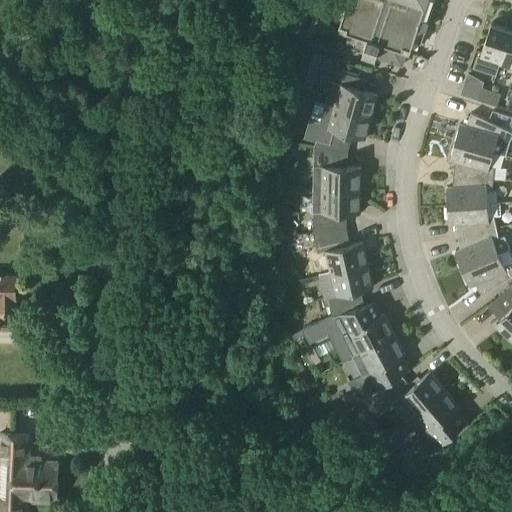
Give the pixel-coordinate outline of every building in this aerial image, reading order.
[(346,4),(338,29),(348,32),(344,43),(363,50),(362,54),(375,58),(375,57),(402,65),(406,51),(409,52),(417,28),(424,30),(427,21),(421,18),(426,0),(339,0),(339,2),(346,4)] [(474,65),(474,66),(496,74),(499,65),(511,31),(491,24),(479,57),(477,57),(474,65)] [(511,30),(511,31),(499,65),(511,69),(511,30)] [(303,49),(298,66),(316,71),(321,54),(317,53),(305,49),(303,49)] [(468,85),(471,72),(457,69),(454,82),(468,85)] [(335,71),(332,82),(332,88),(335,92),(338,93),(334,106),(371,116),(377,94),(357,88),(359,78),(335,71)] [(481,87),(477,99),(487,103),(491,91),(481,87)] [(491,91),(487,103),(496,106),(500,94),(491,91)] [(309,118),(304,137),(316,140),(314,146),(340,150),(342,142),(342,139),(344,133),(351,135),(364,139),(371,116),(334,106),(324,104),(319,121),(309,118)] [(459,123),(454,142),(493,153),(496,140),(501,141),(507,130),(471,113),(465,125),(459,123)] [(454,142),(449,160),(455,161),(453,174),(493,178),(494,167),(489,165),(493,153),(454,142)] [(313,166),(313,189),(360,190),(360,167),(339,166),(340,150),(314,146),(314,166),(313,166)] [(452,187),(446,187),(448,206),(487,203),(487,190),(492,190),(493,178),(453,174),(452,187)] [(313,212),(313,233),(338,230),(338,213),(359,213),(360,190),(313,189),(313,212)] [(487,203),(448,206),(449,224),(454,224),(457,237),(496,228),(493,216),(488,217),(487,203)] [(460,249),(455,251),(462,269),(508,249),(503,237),(499,239),(496,228),(457,237),(460,249)] [(338,230),(313,233),(317,252),(325,251),(331,273),(368,264),(362,241),(342,246),(338,230)] [(511,259),(508,249),(462,269),(469,286),(475,284),(482,295),(511,275),(511,268),(509,263),(511,261),(511,259)] [(336,295),(328,297),(333,317),(356,308),(353,292),(373,287),(368,264),(331,273),(336,295)] [(0,313),(15,314),(15,298),(16,298),(17,275),(0,274),(0,313)] [(511,286),(487,305),(504,324),(499,329),(511,341),(511,286)] [(333,317),(304,332),(311,346),(322,340),(315,328),(333,318),(353,355),(394,334),(383,313),(364,323),(356,308),(333,317)] [(334,322),(323,328),(345,369),(355,364),(334,322)] [(394,334),(353,355),(373,393),(401,374),(410,367),(403,355),(405,354),(394,334)] [(401,374),(373,393),(386,408),(391,404),(406,421),(444,389),(429,371),(411,386),(401,374)] [(444,389),(406,421),(421,437),(416,442),(429,457),(468,421),(458,408),(459,407),(444,389)] [(353,391),(344,396),(350,409),(359,403),(353,391)] [(376,428),(385,438),(398,428),(389,417),(376,428)] [(28,434),(0,433),(0,511),(24,511),(25,501),(54,502),(56,462),(27,461),(28,434)]
